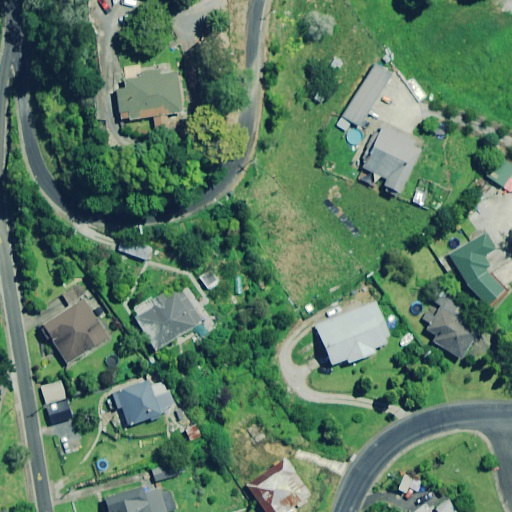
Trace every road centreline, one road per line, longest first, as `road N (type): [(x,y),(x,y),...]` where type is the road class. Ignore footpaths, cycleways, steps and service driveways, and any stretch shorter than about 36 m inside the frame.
road 1 (residential): [(21,22),(38,168),(88,209),(135,213),(208,194),(230,170),(246,135),(257,0)]
road 2 (residential): [(45,511),(0,237)]
road 3 (residential): [(500,420),(459,418),(388,443),(342,511)]
